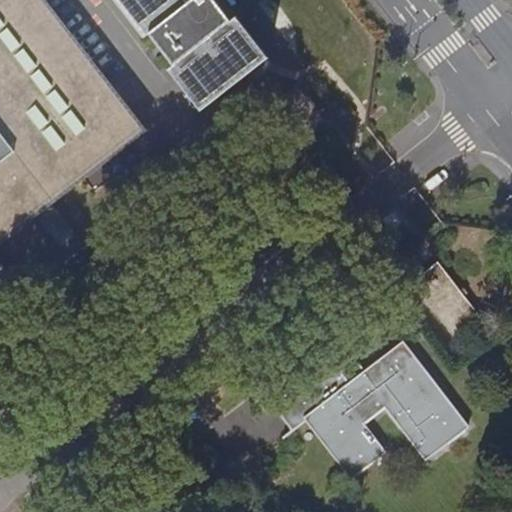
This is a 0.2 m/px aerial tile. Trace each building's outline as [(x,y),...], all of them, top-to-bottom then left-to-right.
[(0,0),(0,242),(148,129),(47,0),(0,0)] [(206,106),(263,60),(225,10),(216,0),(124,0),(144,25),(168,55),(206,106)] [(328,121),(298,84),(273,104),(303,141),(328,121)] [(478,324),(434,268),(409,288),(452,343),(478,324)] [(468,427),(405,345),(369,375),(347,347),(274,405),(293,430),(311,417),(350,467),(375,447),(359,426),(389,404),(429,457),(468,427)]
